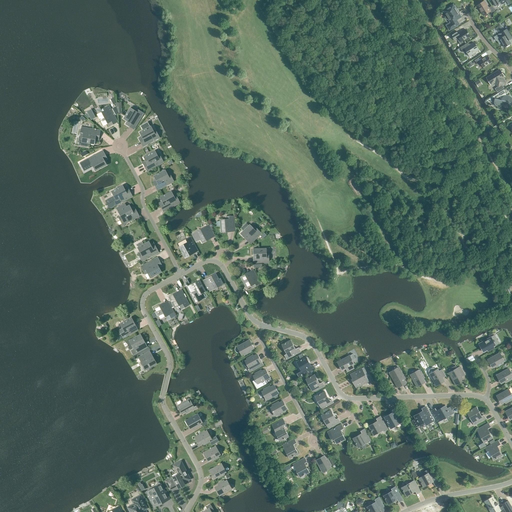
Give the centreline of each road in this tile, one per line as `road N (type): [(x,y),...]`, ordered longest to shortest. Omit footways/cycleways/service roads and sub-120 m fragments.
road 1 (unclassified): [(186,511),(201,480),(165,408),(170,364),(141,302),(180,274)]
road 2 (unclassified): [(180,274),(122,155)]
road 3 (unclassified): [(485,400),(357,400)]
road 4 (unclassified): [(351,399),(338,393),(308,341),(262,326)]
road 5 (unclassified): [(312,436),(262,344),(262,326)]
